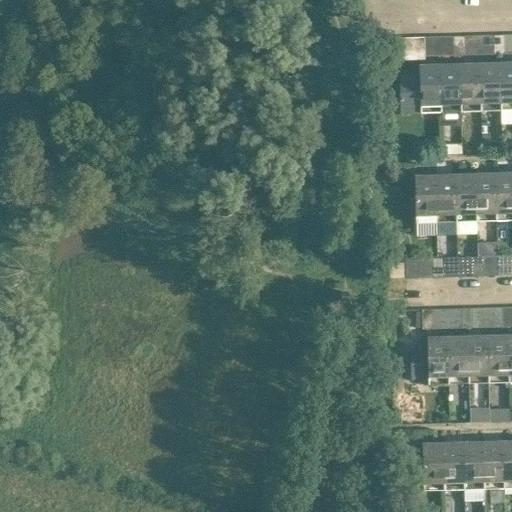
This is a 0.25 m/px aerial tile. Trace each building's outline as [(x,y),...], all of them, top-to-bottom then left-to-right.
[(504,46),(504,36),(494,36),(494,46),(504,46)] [(464,37),(453,37),(454,47),(464,47),(464,37)] [(425,60),(424,38),(398,39),(399,61),(425,60)] [(504,55),(504,46),(494,46),(494,55),(504,55)] [(464,56),(464,47),(454,47),(454,56),(464,56)] [(511,110),(511,63),(499,64),(500,111),(511,110)] [(480,64),(460,65),(461,112),(466,112),(466,105),(481,104),(480,64)] [(499,64),(480,64),(481,104),(495,104),(495,111),(500,111),(499,64)] [(420,73),(400,74),(401,113),(427,113),(427,106),(441,105),(440,65),(420,66),(420,73)] [(461,112),(460,65),(440,65),(441,112),(441,124),(461,124),(461,112)] [(502,144),(491,144),(491,155),(502,155),(502,144)] [(461,149),(442,149),(443,158),(462,158),(461,149)] [(511,173),(495,174),(496,214),(511,213),(511,220),(511,173)] [(495,174),(475,175),(476,221),(482,221),(481,214),(496,214),(495,174)] [(457,222),(455,175),(435,176),(437,223),(457,222)] [(476,221),(475,175),(455,175),(457,222),(476,221)] [(437,223),(435,176),(415,176),(416,223),(437,223)] [(483,266),(483,257),(473,257),(473,266),(483,266)] [(443,267),(443,258),(432,258),(432,268),(443,267)] [(418,278),(418,259),(405,259),(406,279),(418,278)] [(483,276),(483,266),(473,266),(473,277),(483,276)] [(444,278),(443,267),(432,268),(433,278),(444,278)] [(511,316),(511,307),(502,308),(502,317),(511,316)] [(473,318),(473,308),(462,309),(462,318),(473,318)] [(433,329),(433,309),(422,310),(422,329),(433,329)] [(511,326),(511,316),(502,317),(502,327),(511,326)] [(473,328),(473,318),(462,318),(463,328),(473,328)] [(508,336),(488,337),(489,376),(504,376),(504,383),(509,383),(508,336)] [(469,384),(468,337),(448,338),(449,377),(449,384),(469,384)] [(488,337),(468,337),(469,384),(474,383),(474,376),(489,376),(488,337)] [(428,350),(410,350),(411,379),(428,378),(429,385),(434,384),(434,377),(449,377),(448,338),(427,338),(428,350)] [(511,441),(503,442),(504,481),(511,480),(511,441)] [(484,489),(482,442),(463,443),(464,489),(484,489)] [(504,488),(503,442),(482,442),(484,489),(489,489),(504,488)] [(409,445),(409,454),(411,462),(409,462),(410,475),(412,475),(410,483),(410,486),(424,486),(424,483),(439,483),(439,490),(444,490),(443,443),(423,444),(409,445)] [(464,489),(463,443),(443,443),(444,490),(464,489)]
